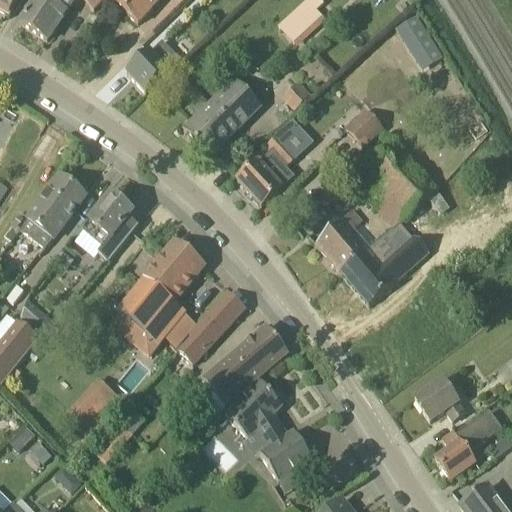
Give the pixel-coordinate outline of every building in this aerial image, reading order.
[(0,0),(0,15),(9,20),(20,0),(0,0)] [(93,15),(106,0),(38,0),(21,27),(47,45),(77,0),(93,15)] [(119,0),(113,6),(138,28),(163,0),(119,0)] [(318,11),(325,6),(320,0),(309,0),(277,26),(295,48),(327,22),(318,11)] [(416,20),(395,33),(401,42),(422,30),(416,20)] [(149,58),(149,57),(127,79),(146,98),(168,77),(181,65),(170,54),(162,45),(149,58)] [(276,96),(249,69),(182,135),(209,162),(276,96)] [(282,101),(294,114),(310,99),(298,86),(282,101)] [(365,153),(383,134),(363,114),(345,133),(365,153)] [(299,160),(298,159),(279,139),(266,152),(270,157),(258,167),(257,166),(237,186),(261,212),(295,181),(286,172),(299,160)] [(426,204),(436,196),(386,144),(343,181),(359,198),(361,196),(394,233),(427,205),(426,204)] [(60,181),(19,234),(45,254),(86,201),(60,181)] [(0,207),(9,190),(0,185),(0,207)] [(99,259),(108,267),(126,245),(116,237),(132,218),(110,200),(89,226),(82,235),(104,253),(99,259)] [(341,278),(368,254),(352,235),(361,226),(352,216),(343,225),(316,250),(340,278),(339,279),(340,279),(341,278)] [(184,317),(174,308),(204,272),(175,246),(117,315),(157,349),(184,317)] [(388,264),(383,268),(368,254),(341,278),(340,279),(369,311),(394,289),(403,281),(388,264)] [(207,355),(206,354),(248,310),(232,294),(189,339),(192,341),(183,351),(186,353),(167,374),(170,376),(161,386),(176,399),(185,390),(180,385),(207,355)] [(23,323),(42,340),(54,326),(34,310),(23,323)] [(39,344),(42,340),(23,323),(19,328),(17,326),(0,347),(0,392),(40,345),(39,344)] [(287,360),(287,359),(266,334),(203,386),(225,412),(287,360)] [(97,381),(62,420),(88,444),(123,405),(97,381)] [(430,426),(445,416),(452,427),(465,418),(458,407),(443,385),(415,404),(430,426)] [(287,441),(273,418),(282,411),(260,387),(225,420),(247,443),(251,439),(262,458),(260,459),(279,487),(313,466),(294,437),(287,441)] [(469,458),(503,434),(490,416),(456,439),(454,436),(442,445),(449,454),(435,464),(449,485),(475,467),(469,458)] [(140,439),(122,422),(92,455),(109,471),(140,439)] [(26,432),(19,439),(28,448),(35,441),(26,432)] [(494,462),(511,449),(511,448),(507,440),(488,453),(494,462)] [(219,462),(227,453),(214,442),(206,450),(219,462)] [(461,511),(502,511),(487,491),(460,511),(461,511)] [(350,511),(344,503),(331,511),(350,511)]
